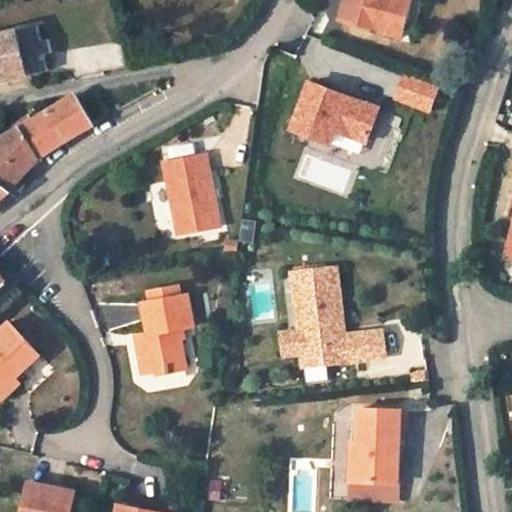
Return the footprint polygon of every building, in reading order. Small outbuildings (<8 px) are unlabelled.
[(347,0),(341,24),(403,40),(413,0),(347,0)] [(46,54),(53,52),(50,40),(43,41),(39,26),(0,35),(0,57),(5,80),(29,75),(25,59),(46,54)] [(50,70),(46,54),(25,59),(29,75),(50,70)] [(430,110),(440,86),(407,74),(398,98),(430,110)] [(379,109),(311,83),(293,129),(331,144),(336,130),(367,142),(379,109)] [(68,139),(95,124),(77,94),(76,94),(22,128),(38,160),(68,139)] [(0,184),(10,191),(15,187),(38,160),(22,128),(2,141),(0,142),(0,184)] [(204,152),(165,163),(182,234),(220,225),(204,152)] [(0,184),(0,200),(10,191),(0,184)] [(344,327),(337,268),(292,273),(299,332),(302,354),(303,367),(386,357),(383,331),(339,336),(338,328),(344,327)] [(0,291),(9,284),(0,274),(0,291)] [(155,331),(147,334),(154,370),(167,367),(170,376),(191,371),(181,326),(195,323),(189,295),(149,304),(155,331)] [(0,392),(41,354),(11,323),(0,333),(0,392)] [(302,354),(299,332),(282,334),(284,356),(302,354)] [(353,442),(351,481),(399,483),(402,410),(367,409),(365,442),(353,442)] [(399,483),(351,481),(350,500),(398,502),(399,483)] [(72,511),(76,492),(30,483),(24,511),(72,511)]
